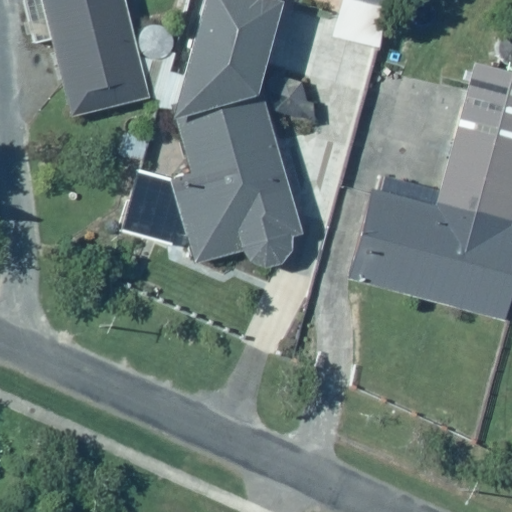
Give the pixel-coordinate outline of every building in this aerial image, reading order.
[(118,0),(17,0),(29,45),(52,39),(72,114),(145,95),(118,0)] [(267,0),(192,0),(174,109),(249,90),(267,0)] [(382,17),(337,14),(335,47),(381,49),(382,17)] [(378,186),(352,273),(500,318),(511,278),(511,224),(506,223),(511,202),(511,72),(471,61),(430,202),(378,186)] [(260,97),(172,122),(157,121),(154,180),(115,177),(112,229),(147,231),(149,239),(179,230),(189,263),(234,250),(240,270),(288,257),(282,236),(299,232),(260,97)]
